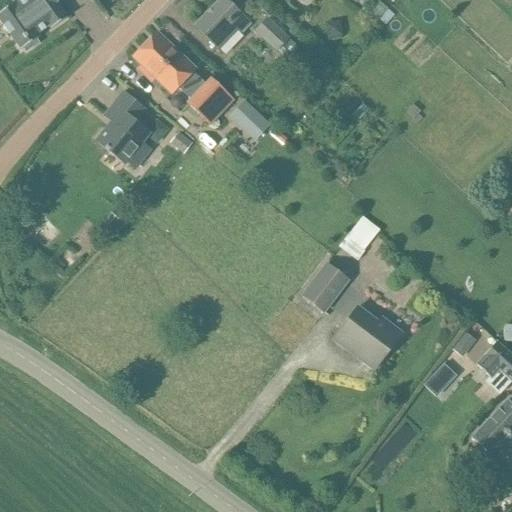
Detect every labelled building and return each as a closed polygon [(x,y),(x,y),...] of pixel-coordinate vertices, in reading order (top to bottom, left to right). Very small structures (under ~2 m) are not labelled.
[(10,0),(13,4),(0,13),(0,22),(20,51),(39,38),(36,35),(48,27),(50,30),(66,19),(56,4),(57,3),(55,0),(10,0)] [(249,26),(222,0),(220,0),(194,28),(218,50),(237,30),(241,34),(249,26)] [(387,9),(379,2),(369,13),(377,20),(387,9)] [(287,41),(268,22),(256,33),(275,53),(287,41)] [(193,70),(156,34),(133,58),(171,95),(177,88),(191,101),(187,105),(208,124),(231,100),(210,80),(205,85),(191,72),(193,70)] [(143,110),(122,93),(103,117),(111,123),(96,143),(123,165),(126,162),(136,170),(151,151),(143,145),(151,134),(134,121),(143,110)] [(248,123),(261,135),(269,126),(244,102),(235,110),(229,117),(241,130),(248,123)] [(420,112),(413,106),(405,115),(417,126),(422,119),(417,115),(420,112)] [(270,135),(282,145),(287,139),(275,129),(270,135)] [(171,144),(184,155),(191,145),(178,135),(171,144)] [(111,213),(102,222),(111,230),(120,221),(111,213)] [(364,215),(340,246),(359,261),(383,230),(364,215)] [(347,281),(327,265),(303,297),(323,313),(347,281)] [(377,324),(356,309),(333,339),(375,370),(388,352),(400,336),(401,335),(381,319),(377,324)] [(511,325),(504,326),(503,342),(511,342),(511,325)] [(462,359),(475,341),(464,333),(451,352),(462,359)] [(484,357),(476,365),(489,378),(485,383),(498,395),(510,382),(511,382),(511,356),(496,342),(483,356),(484,357)] [(448,362),(425,385),(440,399),(462,376),(448,362)] [(511,408),(506,403),(472,438),(475,441),(489,455),(492,452),(511,470),(511,408)]
